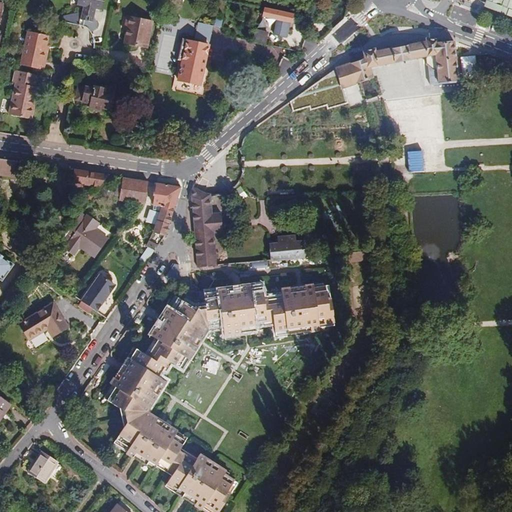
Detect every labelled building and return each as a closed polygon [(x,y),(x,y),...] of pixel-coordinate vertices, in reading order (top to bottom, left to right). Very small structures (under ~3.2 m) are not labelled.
[(80,20),(93,22),(96,10),(102,11),(104,0),(78,0),(77,6),(83,7),(82,12),(64,16),(65,23),(79,25),(80,20)] [(511,10),(511,0),(486,0),(486,1),(511,10)] [(292,15),(263,9),(262,16),(291,22),(292,15)] [(124,44),(147,49),(153,22),(129,17),(127,30),(124,44)] [(211,41),(213,25),(198,23),(195,39),(211,41)] [(21,66),(41,70),(49,36),(28,32),(21,66)] [(337,75),(341,89),(374,79),(370,68),(425,57),(426,65),(428,67),(430,85),(460,82),(457,53),(456,41),(439,42),(438,41),(437,40),(425,39),(425,42),(401,47),(376,52),(375,49),(363,51),(364,59),(335,69),(337,75)] [(200,86),(209,45),(183,40),(179,60),(183,61),(179,81),(200,86)] [(335,69),(322,79),(337,75),(335,69)] [(16,83),(9,115),(31,120),(35,103),(32,102),(35,88),(38,75),(15,71),(13,83),(16,83)] [(328,109),(344,103),(341,89),(337,75),(322,79),(291,102),(293,111),(310,106),(311,110),(327,105),(328,109)] [(94,90),(78,87),(75,100),(91,104),(90,108),(101,110),(102,107),(111,109),(115,91),(94,86),(94,90)] [(446,122),(446,138),(490,138),(490,121),(446,122)] [(133,136),(130,149),(145,152),(148,139),(133,136)] [(415,149),(415,169),(430,169),(430,149),(415,149)] [(18,162),(0,158),(0,174),(15,177),(18,162)] [(24,163),(18,162),(16,175),(22,176),(24,163)] [(100,187),(108,176),(75,171),(73,181),(84,183),(84,184),(100,187)] [(143,205),(146,182),(122,178),(118,201),(143,205)] [(181,187),(156,183),(153,206),(160,207),(174,209),(181,187)] [(194,233),(197,268),(203,267),(216,266),(213,234),(211,213),(209,194),(206,194),(203,192),(194,188),(191,198),(194,233)] [(76,207),(73,215),(77,218),(82,212),(76,207)] [(151,232),(166,237),(174,209),(160,207),(151,232)] [(77,218),(59,244),(74,254),(80,246),(95,257),(108,240),(94,230),(98,224),(82,212),(77,218)] [(211,213),(213,234),(223,233),(221,212),(211,213)] [(270,245),(271,261),(305,257),(304,242),(295,242),(295,236),(279,238),(279,244),(270,245)] [(49,246),(33,251),(35,258),(51,254),(49,246)] [(146,265),(154,253),(149,249),(140,261),(146,265)] [(0,254),(0,279),(2,281),(14,264),(0,254)] [(198,286),(207,291),(213,281),(213,279),(205,274),(198,286)] [(204,305),(207,331),(223,329),(224,336),(256,332),(255,323),(273,320),(275,332),(287,330),(287,334),(319,330),(318,324),(334,322),(331,300),(327,300),(326,291),(314,293),(313,285),(296,287),(281,289),(282,299),(264,301),(263,288),(250,289),(250,287),(236,288),(218,291),(219,294),(206,296),(208,305),(204,305)] [(90,299),(86,305),(99,313),(103,307),(90,299)] [(227,471),(200,454),(196,461),(180,451),(186,442),(176,435),(178,431),(147,412),(166,382),(161,379),(172,363),(175,365),(182,355),(190,360),(208,333),(205,310),(199,310),(198,309),(196,312),(179,302),(173,312),(167,309),(162,317),(164,319),(163,321),(160,325),(157,323),(150,336),(157,340),(147,356),(140,352),(134,362),(127,357),(121,366),(124,368),(123,370),(120,374),(117,372),(110,384),(115,387),(107,401),(124,411),(119,419),(127,424),(116,441),(129,449),(126,455),(133,459),(135,457),(137,458),(141,461),(139,463),(153,472),(158,463),(173,473),(166,484),(176,491),(175,493),(182,498),(184,495),(185,497),(190,499),(188,502),(202,511),(205,505),(216,511),(219,511),(228,498),(225,496),(234,481),(224,475),(227,471)] [(54,303),(19,324),(28,340),(46,329),(48,331),(51,337),(69,327),(54,303)] [(0,397),(0,420),(11,405),(0,397)] [(41,451),(27,473),(44,484),(58,462),(41,451)]
